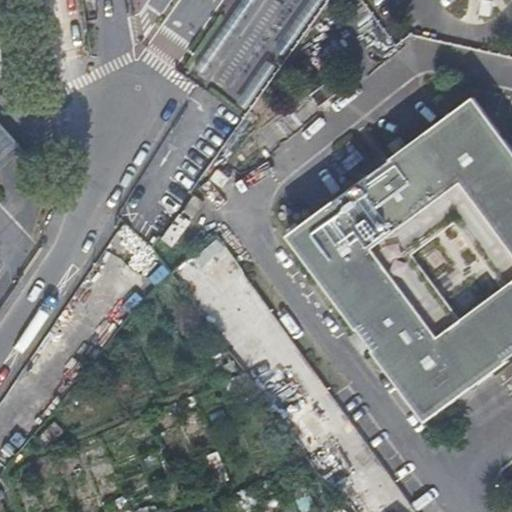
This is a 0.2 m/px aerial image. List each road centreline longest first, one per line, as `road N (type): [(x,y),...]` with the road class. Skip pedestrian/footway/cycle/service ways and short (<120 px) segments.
road 1 (unclassified): [(0,354),(68,255),(154,62)]
road 2 (track): [(58,0),(74,86),(117,148)]
